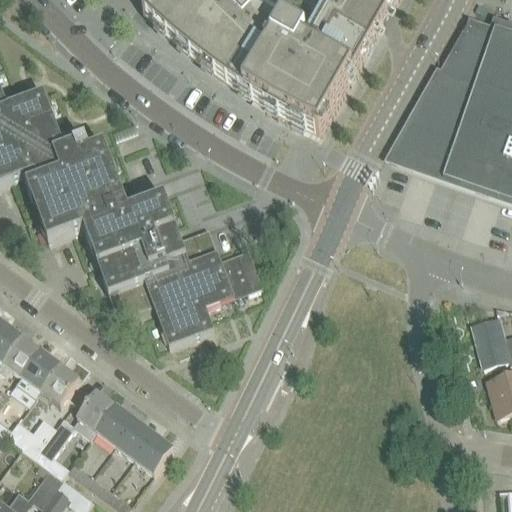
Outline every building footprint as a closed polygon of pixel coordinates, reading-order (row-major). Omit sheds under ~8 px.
[(296,131),(302,135),(318,143),(320,144),(401,0),(186,0),(158,30),(188,57),(221,82),(255,105),(256,104),(269,111),(266,116),(280,124),(286,127),(295,132),(296,131)] [(485,11),(478,7),(475,14),(481,18),(485,11)] [(457,47),(391,165),(475,193),(501,202),(511,206),(511,38),(496,33),(491,31),(470,24),(469,24),(468,25),(469,25),(463,37),(457,47)] [(0,193),(25,184),(33,207),(37,206),(47,232),(43,233),(49,250),(85,236),(94,260),(98,258),(107,284),(103,286),(109,302),(145,288),(154,312),(158,311),(168,337),(164,338),(170,354),(215,337),(207,316),(222,310),(220,306),(246,297),(248,301),(264,295),(250,257),(221,267),(219,260),(190,270),(181,246),(178,248),(168,221),(172,220),(166,204),(135,215),(132,207),(126,209),(121,194),(117,195),(107,169),(111,168),(105,152),(69,165),(61,142),(55,144),(46,117),(51,115),(45,99),(9,113),(0,89),(0,193)] [(511,342),(505,345),(499,325),(473,332),(484,374),(510,367),(511,372),(511,371),(511,342)] [(0,333),(0,366),(2,368),(3,369),(23,343),(4,329),(0,333)] [(0,370),(0,377),(5,381),(10,374),(22,383),(42,357),(23,343),(3,369),(2,368),(0,370)] [(24,385),(19,392),(36,405),(61,371),(42,357),(22,383),(24,385)] [(61,412),(81,386),(61,371),(36,405),(37,406),(39,403),(49,410),(53,405),(61,412)] [(511,381),(488,387),(498,425),(511,421),(511,381)] [(97,398),(77,424),(97,438),(116,412),(97,398)] [(135,426),(116,412),(97,438),(116,452),(135,426)] [(4,418),(0,413),(0,427),(13,437),(19,428),(18,427),(18,428),(4,418)] [(65,424),(63,427),(57,435),(40,457),(51,466),(76,433),(65,424)] [(135,467),(155,440),(135,426),(116,452),(135,467)] [(37,440),(19,428),(13,437),(40,457),(57,435),(46,427),(37,440)] [(174,455),(155,440),(135,467),(155,481),(174,455)] [(93,484),(73,469),(68,478),(87,492),(93,484)] [(42,471),(38,477),(47,483),(51,478),(48,476),(42,471)] [(38,511),(45,511),(64,487),(52,478),(31,507),(38,511)] [(93,484),(87,492),(106,506),(112,498),(93,484)] [(71,507),(78,498),(64,487),(45,511),(65,511),(70,506),(71,507)] [(511,511),(511,497),(500,498),(500,500),(508,499),(509,511),(511,511)] [(131,511),(112,498),(106,506),(114,511),(131,511)]
